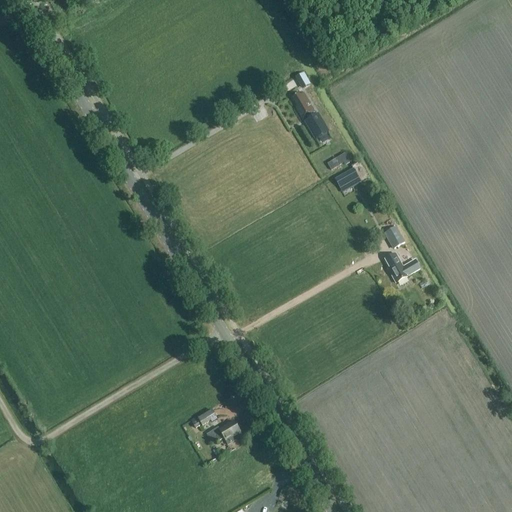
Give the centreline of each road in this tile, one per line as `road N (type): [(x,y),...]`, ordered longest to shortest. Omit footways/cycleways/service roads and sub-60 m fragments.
road 1 (tertiary): [(329,511),(18,0)]
road 2 (track): [(226,336),(40,442),(21,437),(0,404)]
road 3 (track): [(226,336),(385,250)]
